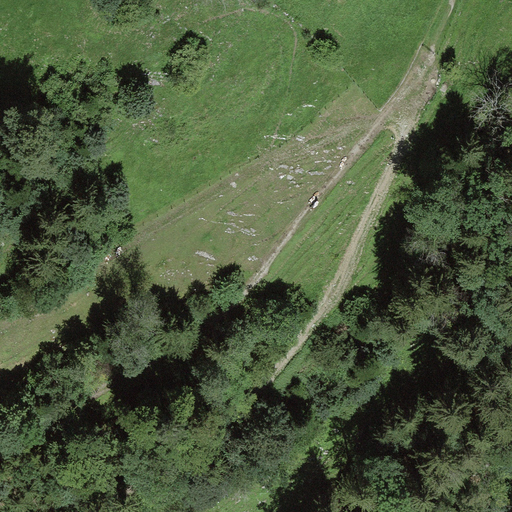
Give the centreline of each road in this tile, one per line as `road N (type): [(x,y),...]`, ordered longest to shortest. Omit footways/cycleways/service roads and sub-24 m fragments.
road 1 (track): [(0,438),(140,370),(232,308),(413,85)]
road 2 (track): [(115,511),(257,385),(336,291),(404,139),(413,85)]
road 3 (track): [(413,85),(370,123),(270,160),(0,315)]
